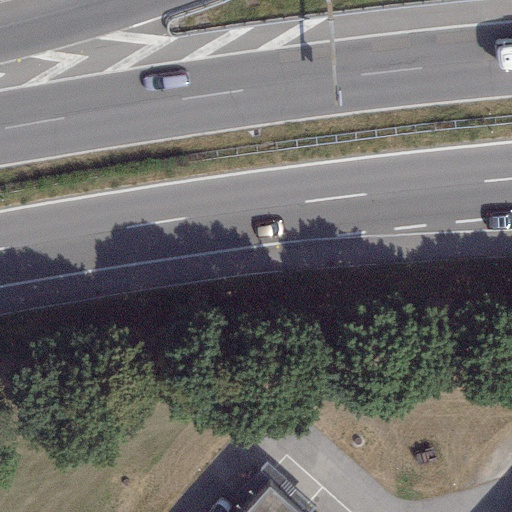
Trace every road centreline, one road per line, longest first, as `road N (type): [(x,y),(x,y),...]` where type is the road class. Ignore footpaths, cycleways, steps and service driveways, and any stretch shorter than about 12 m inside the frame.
road 1 (motorway): [(0,251),(267,207),(511,182)]
road 2 (motorway): [(511,58),(0,127)]
road 3 (motorway): [(142,0),(0,46)]
